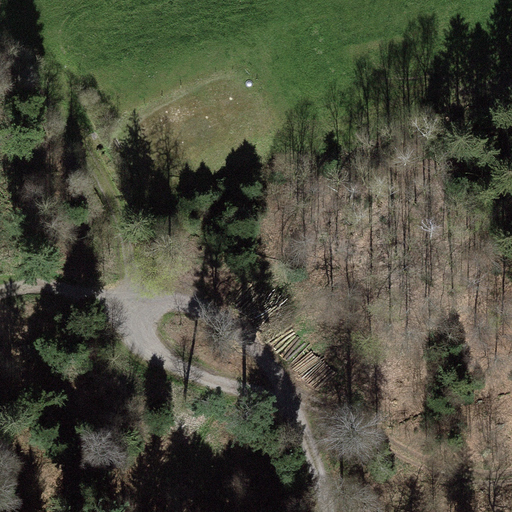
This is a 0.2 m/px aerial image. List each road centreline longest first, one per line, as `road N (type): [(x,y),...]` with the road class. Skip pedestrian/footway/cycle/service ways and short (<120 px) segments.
road 1 (track): [(325,511),(290,397),(260,352),(210,311),(163,300),(131,328),(59,282),(0,292)]
road 2 (track): [(163,300),(37,65),(27,0)]
road 3 (track): [(131,328),(178,372),(290,397)]
